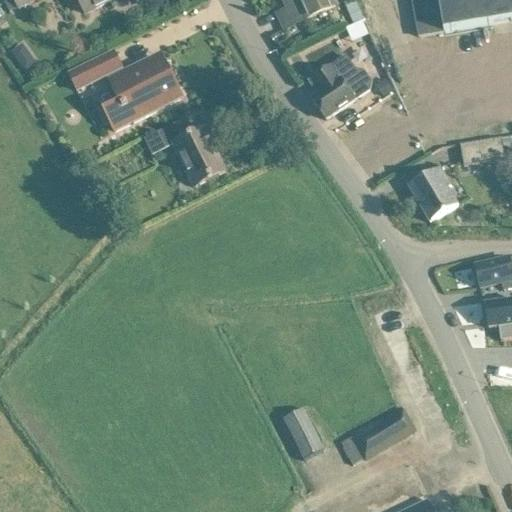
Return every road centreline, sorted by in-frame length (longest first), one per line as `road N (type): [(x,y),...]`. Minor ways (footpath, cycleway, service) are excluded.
road 1 (unclassified): [(406,256),(230,0)]
road 2 (unclassified): [(511,491),(406,256)]
road 3 (unknown): [(336,163),(511,105)]
